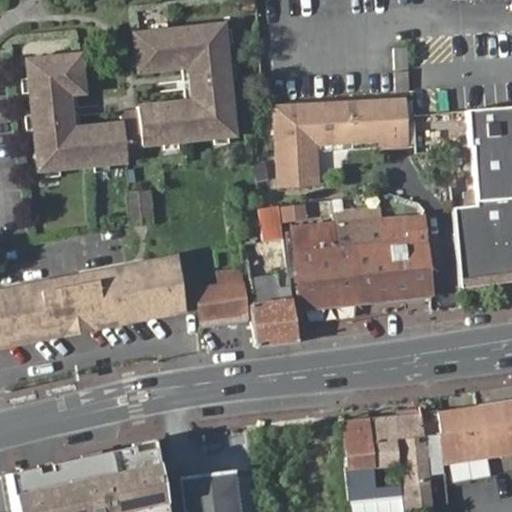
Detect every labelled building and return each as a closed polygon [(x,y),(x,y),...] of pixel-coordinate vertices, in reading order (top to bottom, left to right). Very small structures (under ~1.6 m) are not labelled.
[(81,52),(22,59),(34,175),(126,165),(127,172),(143,170),(141,149),(236,138),(221,22),(131,34),(137,75),(184,68),(187,100),(135,107),(136,113),(131,114),(120,115),(121,121),(74,125),(71,97),(85,95),(81,52)] [(384,48),(386,70),(403,68),(402,46),(384,48)] [(386,76),(386,89),(404,89),(404,75),(386,76)] [(275,109),(281,188),(316,186),(313,140),(384,135),(385,151),(406,150),(402,103),(399,102),(275,109)] [(453,209),(457,289),(511,282),(511,108),(414,116),(415,154),(468,148),(473,209),(453,209)] [(132,195),(135,227),(155,225),(152,193),(132,195)] [(429,298),(422,221),(380,224),(379,211),(331,216),(331,226),(308,228),(308,230),(295,231),(298,258),(300,258),(304,312),(429,298)] [(182,258),(78,279),(88,328),(188,308),(182,258)] [(78,279),(54,283),(64,333),(88,328),(78,279)] [(54,283),(0,293),(0,345),(64,333),(54,283)] [(198,290),(202,320),(246,313),(241,283),(198,290)] [(292,303),(250,307),(254,350),(296,346),(292,303)] [(246,313),(202,320),(205,332),(248,324),(246,313)] [(511,401),(441,412),(447,463),(511,452),(511,401)] [(341,421),(346,468),(340,470),(345,511),(430,511),(419,413),(341,421)] [(45,469),(6,475),(12,511),(162,511),(152,451),(45,469)] [(179,477),(182,511),(238,511),(234,470),(179,477)]
